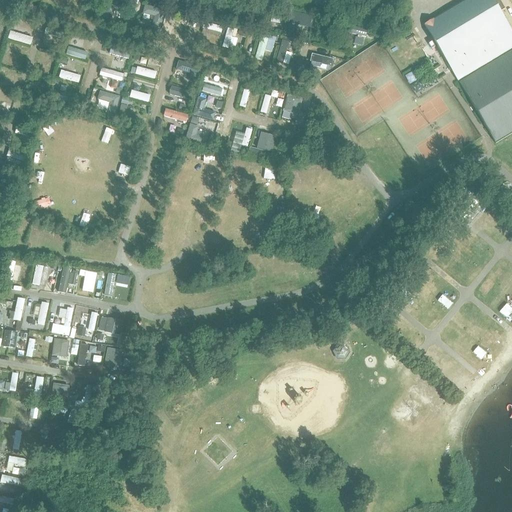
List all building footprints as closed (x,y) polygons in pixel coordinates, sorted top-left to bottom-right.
[(511,134),(511,35),(498,12),(503,9),(497,0),(492,0),(491,1),(490,0),(468,0),(425,27),(446,63),(445,64),(449,70),(450,70),(495,144),(511,134)] [(144,4),(143,20),(161,20),(161,10),(156,10),(156,4),(144,4)] [(112,8),(112,17),(122,16),(121,7),(112,8)] [(211,22),(211,29),(224,30),(224,23),(211,22)] [(45,32),(56,33),(57,26),(46,25),(45,32)] [(228,26),(223,45),(235,48),(240,29),(228,26)] [(366,28),(354,26),(353,42),(364,44),(366,28)] [(256,35),(253,58),(264,59),(266,49),(273,50),(275,38),(256,35)] [(291,69),(293,38),(281,37),(279,68),(291,69)] [(69,46),(68,54),(86,57),(87,48),(69,46)] [(311,53),(311,65),(333,67),(334,55),(311,53)] [(176,67),(190,72),(192,64),(179,60),(176,67)] [(138,65),(136,72),(156,79),(159,71),(138,65)] [(102,66),(100,74),(123,81),(125,73),(102,66)] [(62,68),(59,76),(80,82),(82,74),(62,68)] [(111,86),(117,88),(119,81),(113,79),(111,86)] [(206,81),(203,90),(220,96),(223,87),(206,81)] [(187,99),(188,88),(172,86),(171,94),(179,94),(179,99),(187,99)] [(242,87),(239,106),(248,107),(251,88),(242,87)] [(132,88),(130,96),(150,101),(152,94),(132,88)] [(101,89),(98,98),(111,102),(109,108),(116,110),(121,95),(101,89)] [(58,93),(56,101),(64,103),(66,95),(58,93)] [(264,93),(262,112),(269,113),(271,94),(264,93)] [(195,114),(201,115),(205,98),(199,97),(195,114)] [(284,118),(299,120),(302,99),(286,97),(284,118)] [(122,103),(120,109),(130,112),(132,105),(122,103)] [(167,107),(164,115),(188,122),(190,114),(167,107)] [(215,120),(218,111),(203,107),(200,116),(215,120)] [(90,132),(90,121),(81,120),(80,131),(90,132)] [(197,136),(199,124),(190,123),(189,134),(197,136)] [(240,153),(243,145),(248,147),(254,128),(247,126),(246,132),(238,130),(232,150),(240,153)] [(119,141),(123,131),(117,128),(112,138),(119,141)] [(262,130),(257,147),(273,151),(278,134),(262,130)] [(8,148),(7,155),(20,157),(21,150),(8,148)] [(127,174),(130,165),(120,163),(118,172),(127,174)] [(407,166),(394,173),(399,182),(412,175),(407,166)] [(326,167),(325,180),(335,181),(336,167),(326,167)] [(463,220),(469,225),(486,204),(480,199),(481,197),(470,188),(468,189),(462,184),(445,205),(451,210),(452,209),(464,219),(463,220)] [(147,196),(144,206),(160,211),(162,200),(147,196)] [(72,221),(72,209),(63,209),(64,221),(72,221)] [(490,209),(483,216),(491,223),(498,215),(490,209)] [(382,224),(385,230),(396,224),(393,218),(382,224)] [(494,229),(501,234),(508,225),(501,220),(494,229)] [(225,251),(241,247),(239,238),(223,242),(225,251)] [(172,252),(174,245),(161,241),(159,248),(172,252)] [(271,267),(280,267),(281,256),(271,255),(271,267)] [(302,273),(303,258),(295,258),(295,273),(302,273)] [(6,279),(19,280),(21,261),(7,260),(6,279)] [(33,283),(42,284),(44,264),(35,263),(33,283)] [(60,290),(68,291),(70,265),(62,265),(60,290)] [(108,272),(106,294),(114,295),(115,284),(129,285),(130,274),(108,272)] [(95,291),(96,275),(85,274),(83,290),(95,291)] [(19,295),(13,317),(21,319),(27,297),(19,295)] [(47,323),(49,301),(41,300),(39,322),(47,323)] [(57,302),(56,306),(62,307),(59,323),(71,325),(75,305),(57,302)] [(88,334),(95,335),(98,311),(91,310),(88,334)] [(349,313),(352,324),(365,321),(362,310),(349,313)] [(121,333),(124,319),(102,314),(99,328),(121,333)] [(416,324),(406,336),(417,345),(427,333),(416,324)] [(5,346),(16,347),(18,329),(6,328),(5,346)] [(490,344),(500,335),(494,329),(484,338),(490,344)] [(69,356),(70,338),(54,337),(54,355),(69,356)] [(80,342),(79,362),(87,362),(88,342),(80,342)] [(478,344),(471,351),(483,361),(489,354),(478,344)] [(89,345),(89,359),(100,358),(100,345),(89,345)] [(337,345),(332,352),(336,360),(345,361),(349,353),(346,345),(337,345)] [(107,363),(123,364),(123,348),(108,347),(107,363)] [(13,371),(11,383),(17,385),(20,373),(13,371)] [(42,391),(45,376),(38,375),(35,390),(42,391)] [(69,397),(70,383),(54,382),(53,396),(69,397)] [(86,385),(85,400),(76,399),(76,406),(92,406),(93,385),(86,385)] [(31,404),(30,418),(38,419),(39,405),(31,404)] [(21,449),(23,429),(16,429),(14,449),(21,449)] [(28,465),(29,457),(10,454),(9,462),(28,465)] [(0,480),(0,481),(23,487),(25,478),(2,472),(0,480)] [(0,500),(13,503),(15,497),(8,495),(8,492),(0,490),(0,500)]
